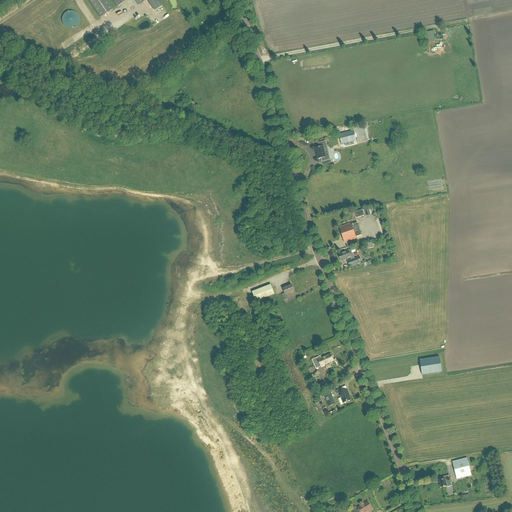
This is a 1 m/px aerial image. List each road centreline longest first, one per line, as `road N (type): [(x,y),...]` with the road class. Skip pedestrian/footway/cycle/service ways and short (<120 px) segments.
road 1 (tertiary): [(413,511),(402,465),(319,259),(236,0)]
road 2 (track): [(257,58),(465,21)]
